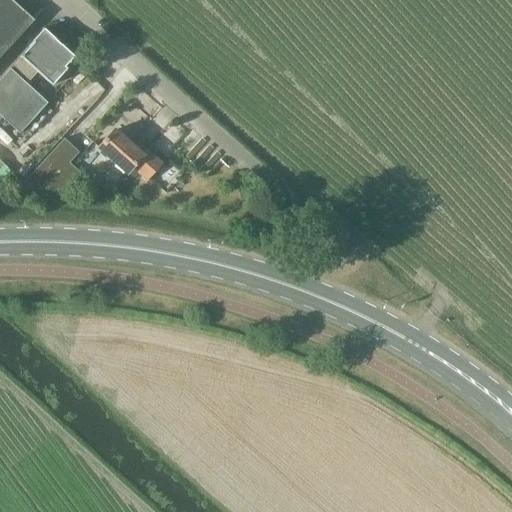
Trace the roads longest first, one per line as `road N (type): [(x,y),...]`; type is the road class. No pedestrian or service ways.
road 1 (secondary): [(511,414),(376,323),(263,276),(124,247),(0,242)]
road 2 (unclassified): [(68,0),(348,252)]
